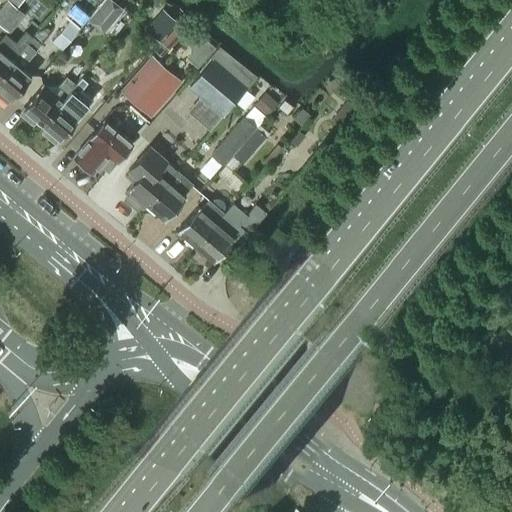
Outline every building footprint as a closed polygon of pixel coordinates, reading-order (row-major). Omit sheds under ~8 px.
[(6,0),(0,8),(0,23),(2,25),(17,7),(21,0),(6,0)] [(123,10),(111,0),(106,0),(89,20),(103,32),(123,10)] [(17,7),(2,25),(10,31),(25,13),(17,7)] [(157,40),(174,20),(160,9),(144,28),(157,40)] [(62,49),(79,29),(70,21),(53,41),(62,49)] [(0,74),(32,38),(23,31),(10,47),(14,51),(9,57),(0,50),(0,74)] [(11,98),(30,75),(20,67),(40,44),(32,38),(0,74),(0,96),(6,101),(9,97),(11,98)] [(150,116),(183,79),(153,53),(120,90),(150,116)] [(245,87),(212,59),(188,86),(222,115),(245,87)] [(41,123),(73,84),(65,77),(57,87),(61,91),(56,97),(42,85),(22,108),(24,109),(20,113),(32,124),(36,120),(41,123)] [(58,139),(78,116),(67,108),(81,91),(73,84),(41,123),(58,139)] [(104,99),(96,92),(83,107),(91,113),(104,99)] [(239,115),(207,151),(218,161),(250,125),(239,115)] [(91,171),(99,162),(107,169),(130,141),(103,119),(73,155),(91,171)] [(263,137),(254,129),(237,149),(246,156),(263,137)] [(146,204),(176,170),(175,169),(175,168),(164,159),(165,158),(148,145),(128,169),(137,177),(127,188),(146,204)] [(184,195),(182,193),(191,183),(176,170),(146,204),(164,219),(184,195)] [(194,245),(222,211),(206,197),(199,207),(197,205),(176,230),(194,245)] [(212,261),(233,237),(240,243),(265,214),(255,205),(242,219),(239,217),(234,222),(222,211),(194,245),(212,261)]
